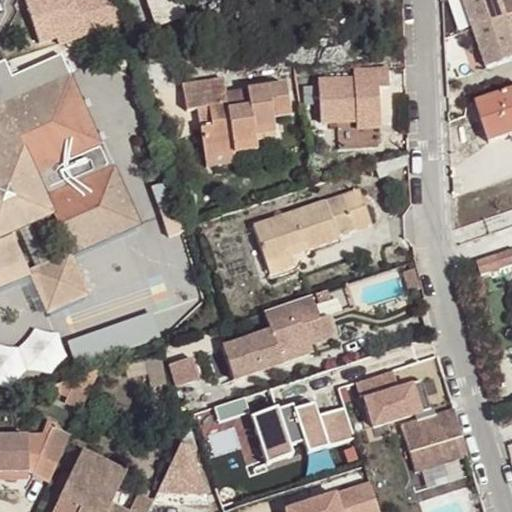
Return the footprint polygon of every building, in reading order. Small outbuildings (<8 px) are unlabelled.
[(58,45),(125,23),(117,0),(84,0),(80,1),(79,0),(23,0),(38,45),(56,39),(58,45)] [(511,16),(511,0),(508,0),(501,2),(500,0),(463,0),(474,30),(511,16)] [(511,16),(474,30),(488,69),(511,60),(511,16)] [(37,59),(0,73),(0,109),(49,87),(37,59)] [(319,83),(322,124),(336,123),(356,121),(356,129),(380,128),(378,100),(366,101),(366,90),(377,89),(387,88),(386,72),(353,74),(353,81),(341,81),(340,74),(321,76),(321,83),(319,83)] [(0,290),(30,277),(47,315),(89,296),(71,258),(140,227),(114,169),(111,171),(69,78),(49,87),(27,97),(31,107),(0,121),(0,290)] [(181,86),(186,112),(197,110),(208,109),(211,128),(200,130),(204,159),(235,154),(234,146),(256,142),(255,137),(275,134),(273,119),(272,111),(289,108),(285,85),(225,95),(222,80),(181,86)] [(378,100),(377,89),(366,90),(366,101),(378,100)] [(488,144),(511,135),(511,91),(475,104),(488,144)] [(0,121),(31,107),(27,97),(0,109),(0,121)] [(290,117),(289,108),(272,111),(273,119),(290,117)] [(208,109),(197,110),(200,130),(211,128),(208,109)] [(356,121),(336,123),(337,130),(356,129),(356,121)] [(380,136),(380,128),(356,129),(357,137),(380,136)] [(257,151),(256,142),(234,146),(235,154),(257,151)] [(370,148),(374,165),(381,162),(384,161),(381,147),(370,148)] [(237,164),(235,154),(204,159),(206,169),(237,164)] [(381,162),(374,165),(379,177),(386,174),(381,162)] [(252,227),(265,265),(290,257),(287,250),(304,244),(306,251),(338,240),(337,237),(371,225),(359,190),(252,227)] [(290,257),(306,251),(304,244),(287,250),(290,257)] [(479,275),(511,264),(511,250),(475,262),(479,275)] [(293,266),(290,257),(265,265),(269,275),(293,266)] [(311,296),(263,313),(270,330),(221,348),(233,382),(313,354),(310,346),(334,338),(329,326),(322,329),(319,321),(311,296)] [(153,315),(67,335),(73,362),(160,342),(153,315)] [(327,318),(319,321),(322,329),(329,326),(327,318)] [(69,368),(64,354),(51,359),(57,373),(69,368)] [(166,385),(160,358),(144,362),(150,389),(166,385)] [(380,358),(355,366),(361,384),(386,376),(380,358)] [(361,384),(355,366),(342,369),(348,388),(361,384)] [(89,394),(100,369),(50,386),(57,405),(89,394)] [(242,418),(254,465),(354,442),(345,407),(316,414),(313,401),(242,418)] [(468,457),(453,410),(400,427),(415,474),(468,457)] [(0,468),(28,468),(28,465),(37,465),(32,476),(48,484),(70,436),(53,428),(55,425),(47,422),(41,436),(0,436),(0,468)] [(189,448),(180,446),(157,495),(206,495),(189,448)] [(148,511),(153,503),(137,495),(128,511),(125,511),(111,505),(126,473),(82,452),(59,500),(80,510),(79,511),(148,511)] [(378,511),(371,482),(272,508),(273,511),(378,511)]
